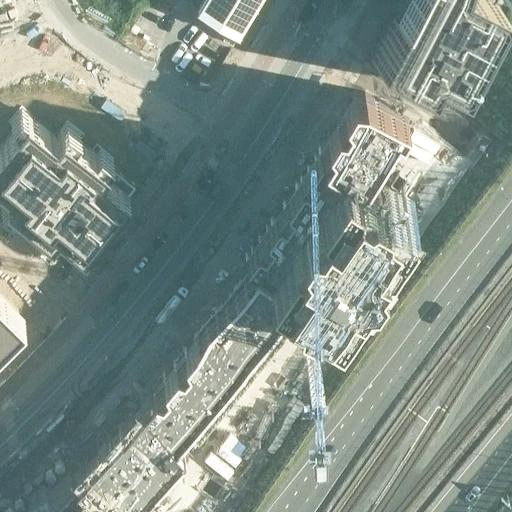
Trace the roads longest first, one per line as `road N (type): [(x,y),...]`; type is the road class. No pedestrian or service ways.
road 1 (tertiary): [(0,477),(159,311),(274,151)]
road 2 (tertiary): [(255,140),(137,300),(0,447)]
road 3 (primary): [(511,231),(296,511)]
road 4 (residential): [(48,0),(50,21),(255,140)]
road 5 (tertiary): [(274,151),(362,0)]
road 6 (tertiary): [(331,0),(321,31),(255,140)]
